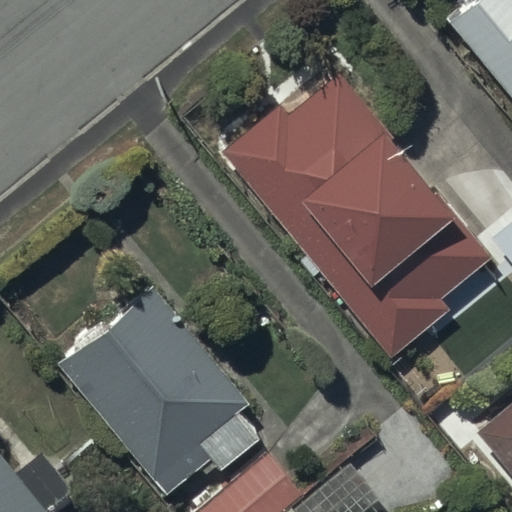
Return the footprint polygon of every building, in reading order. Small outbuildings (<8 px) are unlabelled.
[(511,0),(457,0),(444,11),(511,94),(511,0)] [(275,99),(218,146),(300,248),(293,253),(325,292),(332,286),(385,352),(446,303),(437,291),(485,252),(335,67),(283,109),(275,99)] [(148,278),(52,355),(161,488),(195,461),(204,471),(254,430),(233,404),(244,395),(148,278)] [(511,395),(474,427),(511,472),(511,395)] [(263,446),(185,511),(354,511),(378,493),(347,456),(302,493),(263,446)] [(0,511),(72,511),(80,506),(50,469),(23,491),(0,462),(0,511)]
